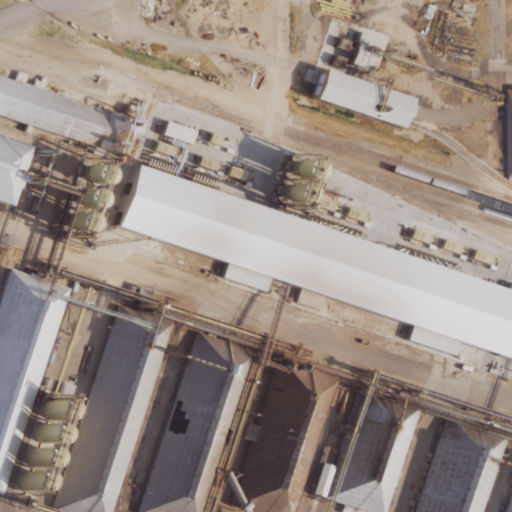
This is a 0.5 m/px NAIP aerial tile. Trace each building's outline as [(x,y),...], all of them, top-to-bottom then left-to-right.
[(320,68),(407,97),(400,117),(397,127),(310,97),(313,88),(320,68)] [(0,75),(121,113),(109,152),(93,147),(94,144),(0,115),(0,75)] [(192,130),(187,144),(155,134),(160,119),(192,130)] [(0,136),(0,202),(15,208),(36,149),(0,136)] [(123,160),(511,294),(511,376),(98,233),(123,160)] [(9,266),(0,293),(0,486),(67,285),(9,266)] [(49,505),(68,511),(103,511),(168,323),(116,306),(49,505)] [(134,508),(146,511),(191,511),(244,352),(191,334),(134,508)] [(283,362),(335,378),(294,511),(257,511),(240,507),(283,362)] [(356,388),(416,409),(381,511),(339,511),(317,504),(356,388)] [(445,422),(412,511),(478,511),(503,442),(445,422)] [(511,511),(511,491),(503,511),(511,511)]
